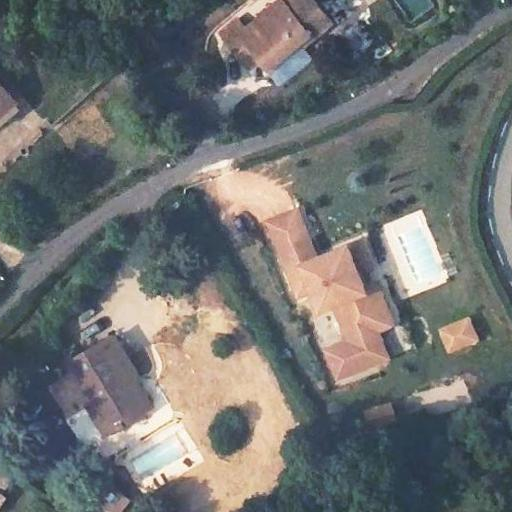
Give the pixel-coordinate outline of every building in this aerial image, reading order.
[(238,19),(220,34),(228,42),(237,34),(257,59),(269,74),(304,46),(332,22),(313,0),(278,0),(245,28),(238,19)] [(137,13),(111,28),(131,63),(157,48),(137,13)] [(237,34),(228,42),(248,67),(257,59),(237,34)] [(304,46),(269,74),(279,85),(314,58),(304,46)] [(0,115),(16,102),(0,83),(0,115)] [(268,221),(277,244),(307,232),(298,209),(268,221)] [(307,232),(277,244),(298,296),(320,287),(327,306),(334,304),(349,341),(324,351),(335,378),(389,357),(378,331),(381,329),(364,288),(358,272),(373,266),(363,240),(317,258),(307,232)] [(380,281),(364,288),(381,329),(397,323),(380,281)] [(469,320),(443,330),(450,350),(477,339),(469,320)] [(110,336),(71,360),(96,401),(89,404),(107,433),(153,406),(110,336)] [(12,474),(0,466),(0,500),(4,494),(0,491),(12,474)] [(108,483),(103,489),(116,497),(120,491),(108,483)] [(116,497),(103,489),(96,499),(115,511),(117,511),(128,497),(120,491),(116,497)]
